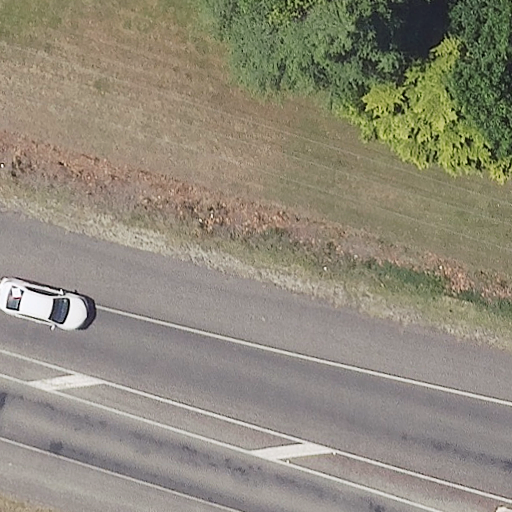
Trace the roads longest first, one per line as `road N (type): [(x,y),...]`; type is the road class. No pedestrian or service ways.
road 1 (secondary): [(139,407),(511,445)]
road 2 (secondary): [(375,511),(139,407)]
road 3 (secondary): [(0,364),(139,407)]
